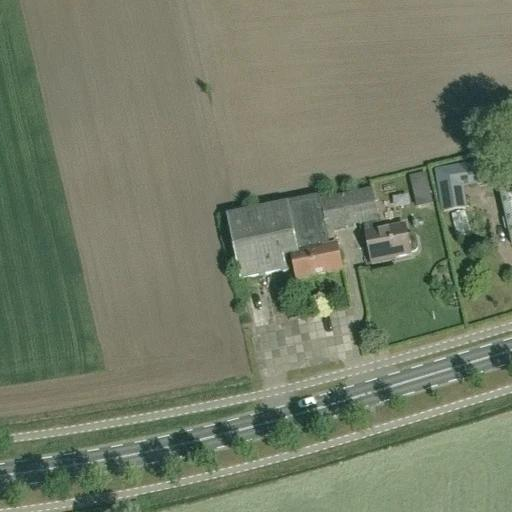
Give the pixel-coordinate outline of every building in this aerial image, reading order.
[(496,176),(511,173),(511,144),(494,147),(496,176)] [(473,156),(474,165),(435,172),(442,214),(467,210),(463,189),(492,184),(487,154),(473,156)] [(502,195),(506,216),(511,214),(511,184),(504,187),(506,194),(502,195)] [(373,190),(341,197),(328,199),(335,231),(365,225),(379,222),(373,190)] [(338,247),(335,231),(328,199),(229,219),(242,284),(295,273),(292,256),(338,247)] [(414,238),(408,239),(406,227),(381,232),(379,222),(365,225),(373,266),(387,263),(387,262),(412,257),(412,255),(417,254),(419,250),(417,240),(414,238)] [(343,274),(338,247),(292,256),(295,273),(297,283),(343,274)] [(312,312),(286,318),(289,334),(316,328),(312,312)]
